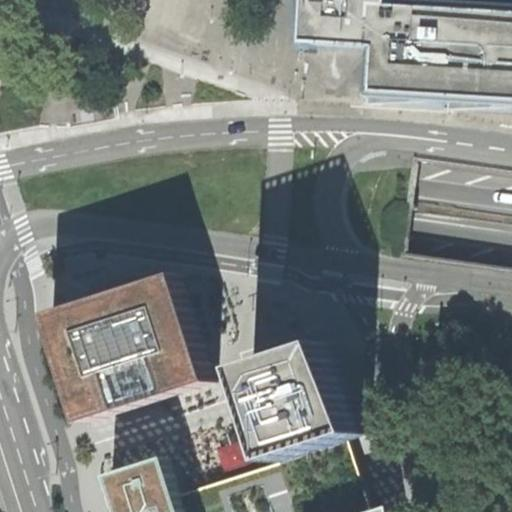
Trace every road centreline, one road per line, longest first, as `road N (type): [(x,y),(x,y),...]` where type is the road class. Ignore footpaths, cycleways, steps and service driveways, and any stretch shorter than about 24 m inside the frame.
road 1 (trunk): [(511,199),(203,158),(104,154),(0,164)]
road 2 (trunk): [(0,218),(93,205),(190,209),(511,242)]
road 3 (primary): [(406,135),(171,136),(0,168)]
road 4 (primary): [(0,248),(35,225),(75,221),(334,260)]
road 5 (primary): [(25,496),(44,464),(0,322)]
road 6 (primary): [(334,260),(511,288)]
road 7 (primary): [(406,135),(349,150),(331,175),(323,212),(334,260)]
